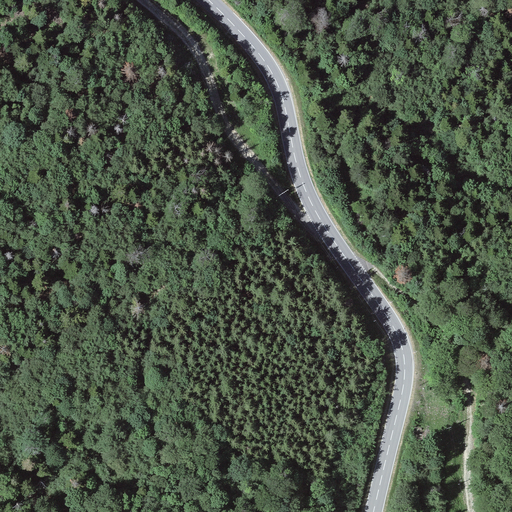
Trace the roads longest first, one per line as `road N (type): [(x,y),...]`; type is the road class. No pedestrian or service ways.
road 1 (track): [(472,511),(470,393),(455,350),(377,271),(313,228),(229,133),(193,47),(142,0)]
road 2 (secondary): [(375,511),(403,392),(402,344),(317,214),(268,65),(208,0)]
